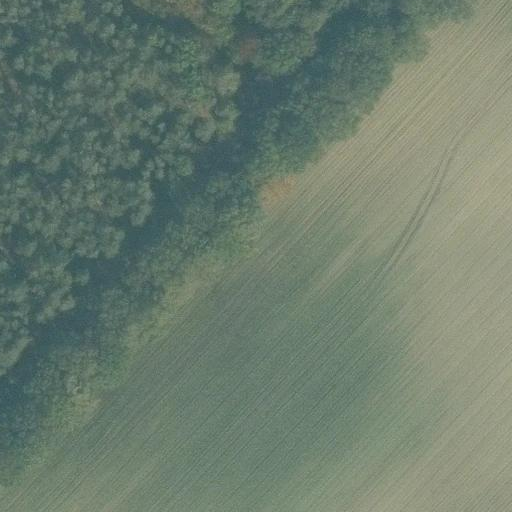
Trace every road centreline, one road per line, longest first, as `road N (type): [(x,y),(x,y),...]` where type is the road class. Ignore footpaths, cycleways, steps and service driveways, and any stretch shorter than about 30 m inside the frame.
road 1 (track): [(281,95),(0,394)]
road 2 (track): [(176,0),(281,95)]
road 3 (track): [(370,0),(281,95)]
